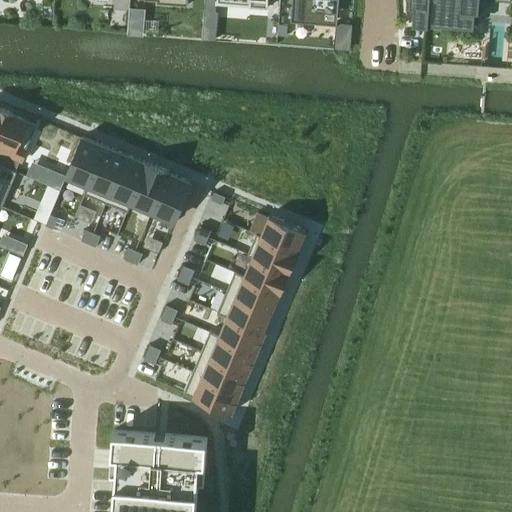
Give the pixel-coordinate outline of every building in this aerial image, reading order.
[(292,0),(291,20),(323,23),(324,11),(328,11),(338,12),(339,1),(339,0),(292,0)] [(410,0),(410,5),(415,6),(414,15),(413,24),(425,25),(429,25),(429,23),(430,23),(449,25),(468,26),(474,27),(476,11),(479,11),(480,0),(492,0),(511,2),(511,0),(410,0)] [(0,137),(1,138),(0,140),(0,152),(22,161),(37,125),(13,115),(13,113),(0,107),(0,137)] [(83,137),(67,175),(88,184),(84,193),(85,194),(105,146),(83,137)] [(105,146),(85,194),(106,203),(126,155),(105,146)] [(126,155),(106,203),(127,211),(148,162),(147,162),(146,163),(126,155)] [(148,162),(127,211),(128,212),(132,203),(151,210),(149,215),(150,215),(169,171),(148,162)] [(0,205),(3,206),(17,172),(0,164),(0,205)] [(169,171),(150,215),(172,225),(191,182),(169,173),(170,172),(169,171)] [(215,192),(212,199),(223,204),(226,196),(215,192)] [(53,228),(58,217),(51,214),(46,225),(53,228)] [(257,233),(257,234),(299,252),(299,250),(298,250),(306,230),(270,215),(261,235),(257,233)] [(212,230),(201,225),(198,233),(209,237),(212,230)] [(89,243),(94,232),(86,229),(82,240),(89,243)] [(97,246),(101,235),(94,232),(89,243),(97,246)] [(206,245),(209,237),(198,233),(194,240),(206,245)] [(257,234),(248,254),(290,271),(299,252),(257,234)] [(131,261),(136,250),(128,247),(124,258),(131,261)] [(139,264),(143,253),(136,250),(131,261),(139,264)] [(235,271),(235,272),(282,291),(290,271),(248,254),(248,255),(252,257),(245,275),(235,271)] [(195,270),(184,265),(181,272),(192,277),(195,270)] [(189,284),(192,277),(181,272),(178,280),(189,284)] [(235,272),(227,292),(272,311),(280,292),(281,292),(282,291),(235,272)] [(227,292),(218,312),(266,332),(267,331),(264,330),(272,311),(227,292)] [(178,310),(167,305),(164,312),(175,317),(178,310)] [(172,324),(175,317),(164,312),(161,319),(172,324)] [(210,330),(210,331),(258,352),(266,332),(218,312),(227,316),(220,334),(210,330)] [(210,331),(202,351),(250,372),(258,352),(210,331)] [(162,349),(150,345),(147,352),(158,357),(162,349)] [(202,351),(193,371),(241,391),(250,372),(202,351)] [(155,364),(158,357),(147,352),(144,359),(155,364)] [(193,371),(184,392),(194,396),(230,411),(232,412),(241,391),(193,371)] [(196,511),(198,485),(204,485),(208,437),(114,430),(110,478),(116,479),(113,511),(196,511)]
